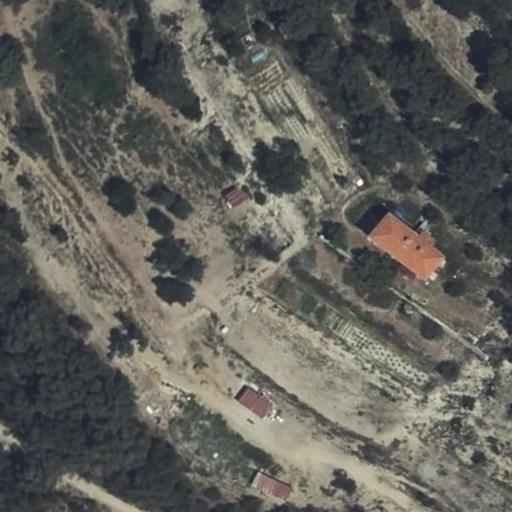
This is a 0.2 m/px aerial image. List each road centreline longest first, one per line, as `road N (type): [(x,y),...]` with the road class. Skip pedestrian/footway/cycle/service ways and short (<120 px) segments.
road 1 (track): [(421,511),(343,460),(262,436),(211,401),(190,369),(186,337),(301,244)]
road 2 (track): [(0,431),(133,511)]
